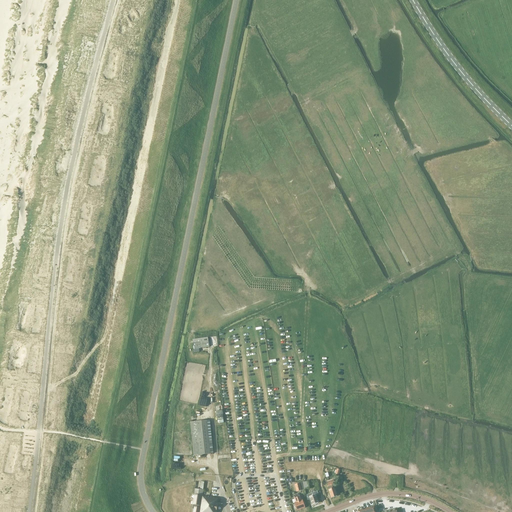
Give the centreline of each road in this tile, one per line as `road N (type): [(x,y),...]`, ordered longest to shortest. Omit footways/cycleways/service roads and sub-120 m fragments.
road 1 (unknown): [(119,0),(64,238),(35,511)]
road 2 (tertiary): [(511,126),(458,69),(412,0)]
road 3 (unclassified): [(448,511),(400,494),(328,511)]
